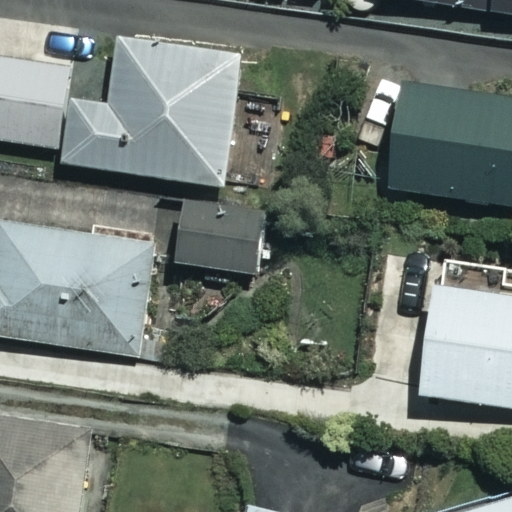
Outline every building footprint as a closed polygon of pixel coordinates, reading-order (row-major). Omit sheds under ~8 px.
[(358,0),(268,0),(269,3),(357,13),(358,0)] [(66,100),(77,30),(0,18),(0,140),(59,149),(66,100)] [(66,100),(59,149),(57,164),(223,188),(242,56),(117,38),(108,106),(71,101),(66,100)] [(511,110),(412,99),(399,206),(511,219),(511,110)] [(272,222),(187,212),(180,274),(264,284),(272,222)] [(157,244),(0,221),(0,336),(140,357),(157,244)] [(511,298),(422,288),(407,423),(465,429),(467,404),(511,409),(511,298)] [(0,511),(79,511),(91,431),(0,417),(0,511)]
